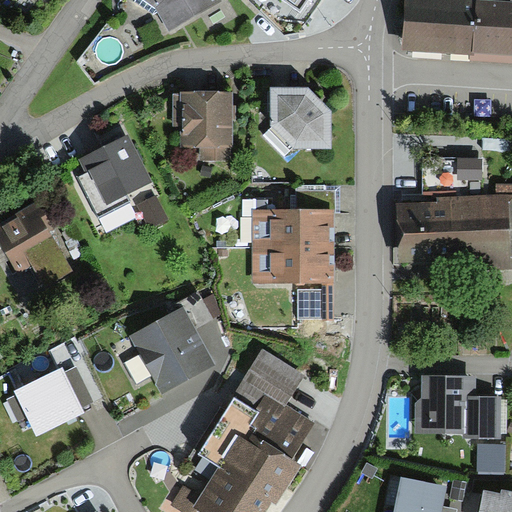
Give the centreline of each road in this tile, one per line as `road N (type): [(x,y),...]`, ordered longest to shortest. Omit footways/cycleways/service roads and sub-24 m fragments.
road 1 (residential): [(306,511),(353,415),(368,350),(366,73)]
road 2 (residential): [(364,50),(267,48),(132,78),(0,143)]
road 3 (residential): [(80,0),(0,122)]
road 4 (residential): [(511,79),(366,73)]
